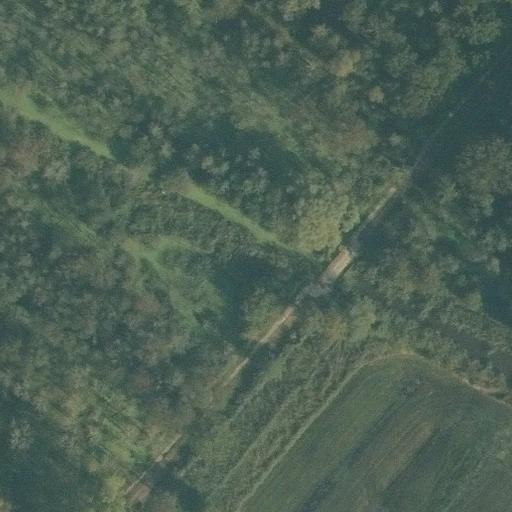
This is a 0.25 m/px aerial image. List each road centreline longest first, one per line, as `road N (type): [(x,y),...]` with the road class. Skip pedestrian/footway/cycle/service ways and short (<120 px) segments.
road 1 (track): [(131,511),(318,292)]
road 2 (track): [(357,246),(511,66)]
